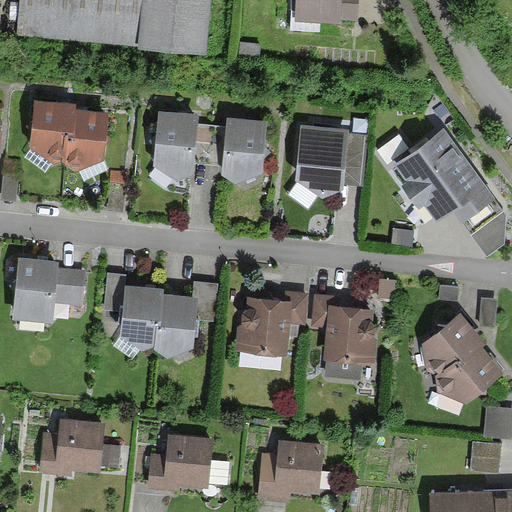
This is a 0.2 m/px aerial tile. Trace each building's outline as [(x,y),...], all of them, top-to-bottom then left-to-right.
[(210,0),(20,0),(17,34),(206,51),(210,0)] [(292,0),(292,10),(300,10),(299,18),(358,20),(358,0),(292,0)] [(257,60),(259,43),(239,40),(237,58),(257,60)] [(37,98),(32,147),(24,158),(43,172),(51,160),(67,161),(72,107),(73,101),(37,98)] [(72,107),(67,161),(77,170),(83,180),(106,169),(102,160),(107,110),(72,107)] [(162,110),(159,163),(179,179),(196,172),(197,163),(211,164),(214,125),(200,124),(201,113),(162,110)] [(241,182),(265,172),(269,119),(232,117),(231,126),(214,125),(211,164),(227,165),(227,173),(241,182)] [(327,196),(347,183),(360,184),(365,133),(305,127),(300,177),(327,196)] [(496,197),(448,128),(399,162),(440,220),(454,210),(462,221),(496,197)] [(403,133),(382,147),(391,160),(412,146),(403,133)] [(21,159),(4,158),(1,198),(17,199),(21,159)] [(123,172),(109,171),(106,207),(121,208),(123,172)] [(60,259),(19,256),(15,317),(58,320),(59,303),(80,304),(82,267),(60,266),(60,259)] [(122,310),(124,274),(106,273),(104,309),(122,310)] [(395,280),(380,279),(379,295),(394,296),(395,280)] [(202,280),(201,295),(199,318),(215,319),(218,281),(202,280)] [(127,284),(125,332),(143,347),(161,343),(164,292),(165,286),(127,284)] [(458,298),(458,285),(439,285),(438,298),(458,298)] [(289,290),(289,298),(288,321),(304,322),(306,291),(289,290)] [(328,324),(330,300),(330,292),(313,291),(311,323),(328,324)] [(164,292),(161,343),(173,355),(198,341),(199,318),(201,295),(164,292)] [(288,321),(289,298),(239,295),(236,348),(286,350),(288,321)] [(495,297),(481,296),(479,323),(493,324),(495,297)] [(380,303),(330,300),(328,324),(325,375),(360,377),(361,360),(376,361),(380,303)] [(427,369),(443,374),(487,342),(464,310),(425,338),(427,369)] [(441,394),(469,399),(508,371),(487,342),(443,374),(441,394)] [(511,435),(511,430),(511,406),(486,406),(484,433),(511,435)] [(105,424),(60,421),(59,435),(42,433),(40,465),(102,469),(105,424)] [(212,439),(167,435),(165,458),(152,457),(149,487),(169,489),(170,480),(209,483),(212,439)] [(278,460),(260,458),(256,500),(281,502),(282,487),(320,490),(324,441),(279,437),(278,460)] [(498,471),(500,442),(472,440),(470,469),(498,471)] [(511,511),(511,490),(429,492),(429,511),(511,511)]
